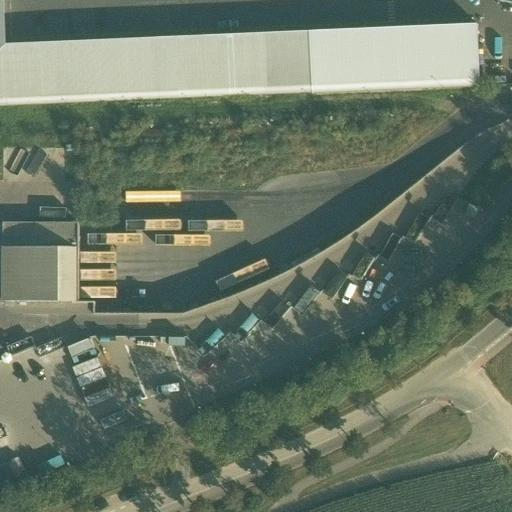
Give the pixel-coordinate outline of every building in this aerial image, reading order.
[(476,26),(6,46),(3,0),(0,0),(0,106),(479,86),(477,32),(476,32),(476,26)] [(49,183),(48,217),(74,218),(75,183),(49,183)] [(79,226),(3,226),(3,305),(79,305),(79,226)] [(69,348),(92,405),(119,394),(96,337),(69,348)] [(0,465),(0,487),(30,477),(23,458),(0,465)]
